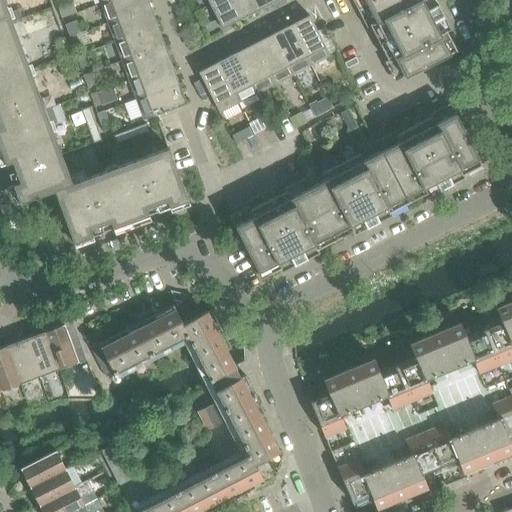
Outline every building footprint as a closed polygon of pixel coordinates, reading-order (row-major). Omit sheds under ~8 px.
[(0,0),(0,16),(8,14),(3,0),(0,0)] [(77,13),(71,0),(63,0),(57,3),(63,18),(77,13)] [(150,6),(147,0),(107,0),(100,3),(107,22),(150,6)] [(241,18),(231,0),(206,0),(221,28),(241,18)] [(259,9),(254,0),(231,0),(241,18),(259,9)] [(276,0),(254,0),(259,9),(276,0)] [(444,31),(439,21),(432,7),(433,7),(429,0),(370,0),(356,8),(366,28),(369,26),(387,60),(384,62),(394,82),(456,50),(445,30),(444,31)] [(157,26),(154,18),(150,6),(107,22),(115,42),(157,26)] [(208,21),(202,8),(195,12),(201,25),(208,21)] [(0,81),(29,71),(19,43),(8,14),(0,16),(0,81)] [(329,55),(317,31),(308,15),(289,25),(310,65),(329,55)] [(80,31),(76,20),(65,25),(69,36),(80,31)] [(310,65),(289,25),(271,34),(292,75),(310,65)] [(164,45),(162,38),(157,26),(115,42),(122,62),(164,45)] [(83,45),(78,34),(69,37),(73,49),(83,45)] [(292,75),(271,34),(253,43),(274,84),(292,75)] [(69,55),(63,37),(55,40),(62,58),(69,55)] [(274,84),(253,43),(235,53),(256,93),(274,84)] [(171,64),(169,57),(164,45),(122,62),(129,80),(171,64)] [(88,65),(84,53),(83,53),(76,56),(81,68),(88,65)] [(256,93),(235,53),(217,62),(238,103),(256,93)] [(76,72),(69,55),(62,58),(68,75),(76,72)] [(238,103),(217,62),(198,72),(219,113),(238,103)] [(178,83),(176,77),(171,64),(129,80),(136,99),(178,83)] [(0,144),(50,126),(44,110),(29,71),(0,81),(0,144)] [(95,84),(91,72),(83,75),(88,87),(95,84)] [(186,104),(183,95),(178,83),(136,99),(143,119),(186,104)] [(102,104),(98,92),(90,95),(95,107),(102,104)] [(331,104),(326,95),(315,101),(321,111),(331,104)] [(481,165),(450,103),(431,113),(433,116),(397,135),(395,131),(375,142),(380,151),(407,203),(427,192),(423,186),(434,181),(439,192),(453,185),(447,174),(458,169),(461,175),(481,165)] [(94,123),(89,107),(81,110),(87,126),(94,123)] [(358,128),(348,110),(341,114),(350,132),(358,128)] [(108,123),(104,111),(97,114),(101,126),(108,123)] [(306,122),(301,112),(289,119),(295,128),(306,122)] [(334,128),(330,121),(323,125),(326,132),(334,128)] [(101,140),(94,123),(87,126),(93,143),(101,140)] [(149,132),(146,124),(128,130),(131,138),(149,132)] [(71,183),(61,155),(50,126),(0,144),(0,152),(4,164),(11,161),(18,182),(12,184),(19,203),(53,190),(71,183)] [(236,143),(254,134),(250,127),(231,136),(235,143),(236,143)] [(131,138),(128,130),(113,136),(116,144),(131,138)] [(187,200),(176,171),(168,148),(111,169),(130,221),(148,215),(145,208),(154,204),(166,200),(168,207),(187,200)] [(407,203),(380,151),(363,160),(360,154),(359,154),(322,173),(325,180),(309,188),(308,189),(335,241),(354,231),(351,225),(361,219),(366,229),(379,223),(374,212),(384,206),(388,213),(407,203)] [(130,221),(111,169),(71,183),(53,190),(73,242),(92,235),(89,229),(110,221),(112,228),(130,221)] [(315,251),(335,241),(308,189),(309,188),(304,178),(284,189),(285,192),(268,201),(251,210),(249,206),(229,217),(261,278),(281,268),(280,267),(291,261),(294,267),(307,260),(304,255),(315,249),(315,251)] [(511,301),(495,308),(501,321),(483,329),(498,365),(511,359),(511,347),(510,343),(511,342),(511,301)] [(91,333),(84,337),(105,377),(108,382),(135,369),(153,359),(171,350),(183,344),(185,347),(195,365),(206,388),(209,393),(212,400),(218,411),(229,431),(238,449),(239,451),(227,457),(209,466),(190,476),(172,485),(154,494),(135,504),(137,510),(138,511),(207,511),(208,511),(227,502),(245,493),(252,489),(264,483),(254,464),(278,452),(269,433),(259,415),(261,414),(264,413),(254,393),(247,381),(244,375),(239,377),(237,372),(225,349),(230,347),(223,334),(221,329),(210,309),(182,323),(180,320),(172,305),(153,315),(135,324),(117,333),(98,343),(92,333),(91,333)] [(68,314),(61,317),(63,324),(65,328),(72,326),(68,314)] [(498,365),(483,329),(465,336),(460,323),(409,344),(414,357),(397,364),(412,401),(429,394),(423,379),(474,358),(480,372),(498,365)] [(85,360),(81,348),(74,351),(69,340),(65,328),(63,324),(43,332),(57,369),(77,361),(78,363),(85,360)] [(72,326),(65,328),(69,340),(77,337),(76,335),(72,326)] [(57,369),(43,332),(25,339),(38,376),(57,369)] [(77,337),(69,340),(74,351),(81,348),(77,337)] [(38,376),(25,339),(5,346),(19,383),(38,376)] [(493,404),(511,396),(511,395),(511,342),(510,343),(511,347),(511,359),(498,365),(480,372),(474,358),(423,379),(429,394),(412,401),(394,408),(388,394),(337,415),(343,430),(324,437),(337,469),(356,461),(361,474),(396,459),(412,453),(407,440),(425,432),(442,425),(448,438),(468,429),(499,417),(493,404)] [(19,383),(5,346),(0,348),(0,390),(0,391),(19,383)] [(337,415),(388,394),(394,408),(412,401),(397,364),(379,372),(373,359),(322,380),(328,393),(309,401),(324,437),(343,430),(337,415)] [(511,451),(511,448),(508,438),(511,435),(511,398),(511,396),(493,404),(499,417),(468,429),(448,438),(442,425),(425,432),(439,466),(457,459),(462,472),(511,451)] [(214,403),(196,412),(206,431),(224,422),(214,403)] [(427,487),(421,474),(439,466),(425,432),(407,440),(412,453),(396,459),(361,474),(356,461),(337,469),(351,503),(370,495),(376,508),(427,487)] [(115,444),(101,451),(104,457),(118,450),(115,444)] [(218,461),(210,446),(191,456),(199,471),(218,461)] [(65,469),(55,450),(20,468),(30,488),(65,469)] [(118,450),(104,457),(107,463),(121,456),(118,450)] [(121,456),(107,463),(110,469),(124,462),(121,456)] [(124,462),(110,469),(115,478),(129,471),(124,462)] [(181,479),(173,464),(154,473),(162,489),(181,479)] [(75,488),(74,487),(82,483),(72,465),(65,469),(30,488),(39,506),(75,488)] [(129,471),(115,478),(120,488),(133,481),(129,471)] [(41,511),(71,511),(84,506),(75,488),(39,506),(41,511)]
